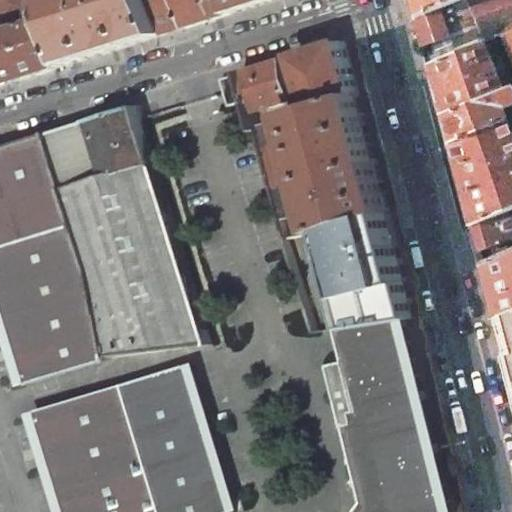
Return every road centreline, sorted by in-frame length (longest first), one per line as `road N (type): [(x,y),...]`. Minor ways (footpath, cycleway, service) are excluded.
road 1 (secondary): [(503,511),(376,2)]
road 2 (residential): [(0,119),(376,2)]
